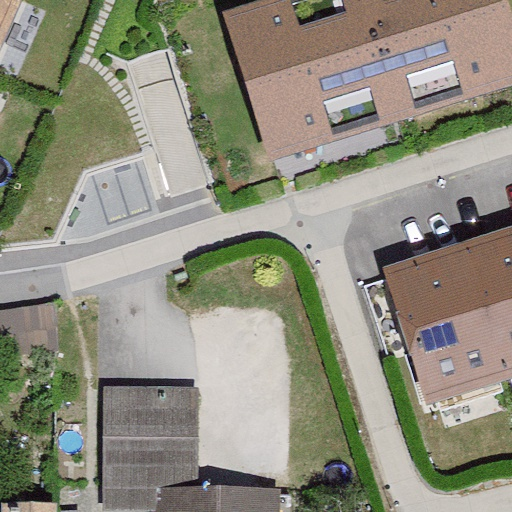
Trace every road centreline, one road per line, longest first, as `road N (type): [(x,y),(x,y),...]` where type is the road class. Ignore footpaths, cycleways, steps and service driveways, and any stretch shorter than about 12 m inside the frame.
road 1 (residential): [(0,289),(65,278),(314,202)]
road 2 (residential): [(314,202),(412,511)]
road 3 (residential): [(314,202),(511,141)]
